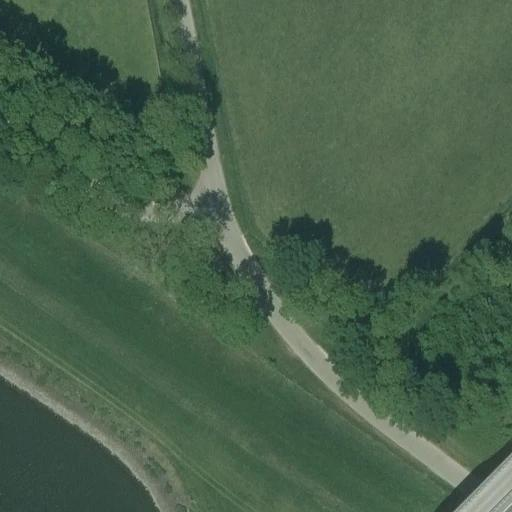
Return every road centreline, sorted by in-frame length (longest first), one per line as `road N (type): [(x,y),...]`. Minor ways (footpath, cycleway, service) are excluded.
road 1 (unclassified): [(504,511),(296,340),(245,266),(219,198)]
road 2 (unclassified): [(219,198),(149,215),(115,205),(0,128)]
road 3 (unclassified): [(219,198),(178,0)]
